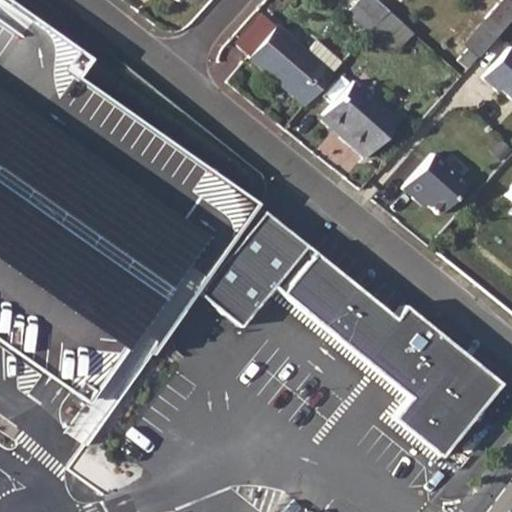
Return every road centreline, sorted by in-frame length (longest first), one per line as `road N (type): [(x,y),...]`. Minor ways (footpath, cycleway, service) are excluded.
road 1 (residential): [(168,75),(511,347)]
road 2 (residential): [(71,0),(168,75)]
